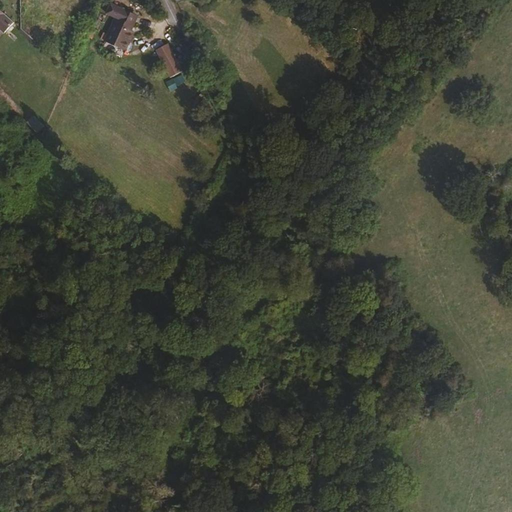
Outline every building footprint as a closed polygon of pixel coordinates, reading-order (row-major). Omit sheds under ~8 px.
[(130,34),(137,18),(118,10),(103,44),(120,51),(124,42),(128,44),(132,35),(130,34)] [(12,23),(0,11),(0,28),(4,32),(12,23)] [(124,53),(128,44),(124,42),(120,51),(124,53)] [(169,44),(154,51),(167,80),(183,73),(169,44)] [(38,134),(45,127),(34,116),(27,123),(38,134)]
